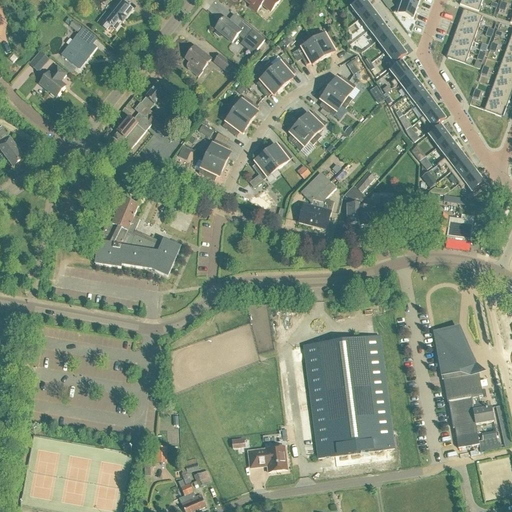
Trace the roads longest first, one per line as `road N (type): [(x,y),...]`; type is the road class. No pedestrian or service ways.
road 1 (unclassified): [(222,511),(265,496),(437,468),(401,263)]
road 2 (unclassified): [(217,296),(163,330),(29,309)]
road 3 (residential): [(441,0),(422,54),(481,158),(494,167)]
road 4 (residential): [(221,210),(243,155),(280,105),(339,69)]
road 5 (unclassified): [(401,263),(350,279),(246,284),(217,296)]
road 6 (residential): [(401,263),(289,238),(221,210)]
road 7 (tertiary): [(79,147),(193,0)]
road 8 (unclassified): [(0,468),(29,309)]
road 9 (residential): [(221,210),(79,147)]
